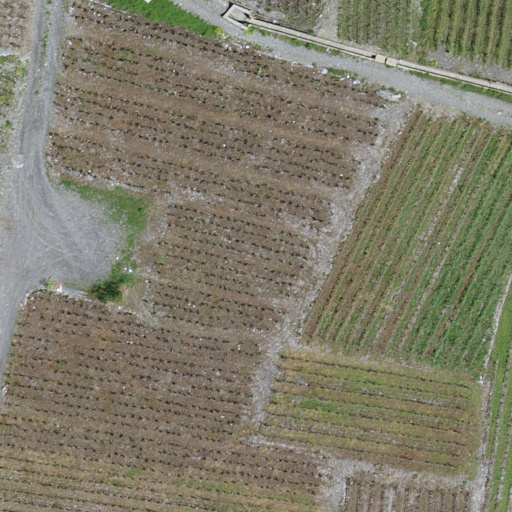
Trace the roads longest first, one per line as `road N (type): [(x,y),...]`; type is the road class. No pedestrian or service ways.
road 1 (track): [(181,0),(251,33),(511,109)]
road 2 (unclassified): [(0,304),(53,0)]
